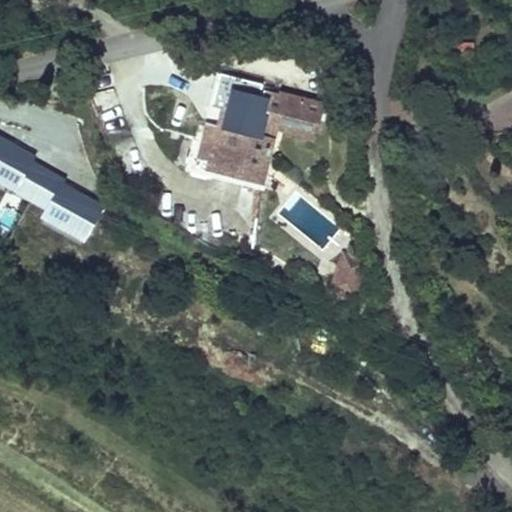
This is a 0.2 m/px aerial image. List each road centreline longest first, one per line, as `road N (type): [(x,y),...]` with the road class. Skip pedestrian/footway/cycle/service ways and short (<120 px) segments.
road 1 (residential): [(511,469),(430,353),(398,284),(375,201),(370,126),(379,49)]
road 2 (residential): [(0,66),(328,0)]
road 3 (track): [(109,511),(0,447)]
